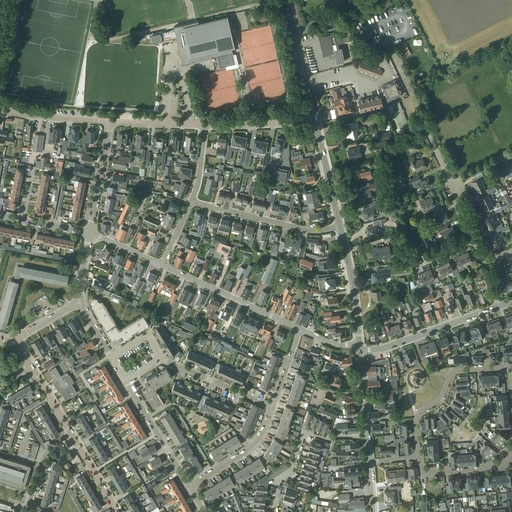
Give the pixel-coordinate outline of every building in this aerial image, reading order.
[(342,5),(333,9),(338,19),(347,14),(342,5)] [(372,8),(360,15),(362,18),(374,12),(372,8)] [(198,21),(173,26),(177,42),(182,64),(212,57),(217,56),(220,68),(235,64),(231,48),(234,47),(227,16),(198,23),(198,21)] [(324,36),(318,37),(318,38),(320,38),(323,54),(322,54),(322,55),(334,53),(336,63),(344,61),(341,48),(340,48),(339,43),(351,40),(349,30),(334,33),(334,32),(324,34),(324,36)] [(162,32),(151,35),(153,43),(162,41),(161,40),(164,40),(162,35),(163,35),(162,32)] [(361,63),(358,70),(379,77),(382,70),(361,63)] [(395,79),(380,86),(387,101),(402,94),(399,88),(400,87),(399,85),(398,86),(395,79)] [(334,109),(330,110),(332,119),(355,113),(354,108),(356,107),(357,106),(356,104),(355,104),(354,104),(351,105),(351,104),(351,103),(352,103),(352,102),(355,101),(354,100),(355,100),(352,89),(349,90),(350,93),(347,94),(346,91),(345,91),(344,88),(340,89),(340,87),(331,89),(334,101),(331,101),(332,106),(331,107),(331,108),(331,109),(334,109)] [(380,97),(358,102),(361,111),(382,106),(380,97)] [(400,102),(387,107),(397,132),(410,127),(400,102)] [(349,132),(344,133),(346,140),(357,137),(356,130),(358,130),(356,122),(347,125),(348,129),(349,132)] [(24,132),(23,142),(29,142),(30,134),(32,134),(33,125),(27,124),(26,133),(24,132)] [(59,140),(61,129),(53,128),(52,134),(49,134),(48,143),(54,144),(55,140),(59,140)] [(68,138),(68,147),(71,147),(71,141),(78,141),(78,130),(74,130),(74,129),(71,129),(71,139),(68,138)] [(83,139),(83,147),(86,148),(86,141),(93,142),(94,131),(90,131),(90,130),(87,130),(86,139),(83,139)] [(390,132),(377,135),(379,141),(391,138),(390,132)] [(117,141),(116,144),(121,145),(120,150),(117,150),(117,153),(122,154),(123,150),(122,150),(123,144),(124,133),(124,134),(118,133),(117,141)] [(124,133),(123,144),(128,144),(128,150),(131,150),(132,142),(129,142),(130,133),(124,133)] [(35,134),(32,151),(41,152),(44,136),(35,134)] [(137,134),(135,146),(143,148),(145,135),(137,134)] [(152,136),(151,146),(154,146),(153,147),(158,148),(159,137),(158,137),(158,135),(154,134),(154,136),(152,136)] [(172,134),(171,145),(178,146),(177,149),(180,150),(181,142),(178,142),(179,135),(178,135),(178,134),(174,134),(174,135),(172,134)] [(233,135),(231,146),(237,147),(240,135),(236,134),(236,135),(233,135)] [(240,135),(237,147),(244,149),(246,137),(243,137),(243,136),(240,135)] [(295,136),(291,137),(293,146),(298,145),(298,143),(303,142),(301,135),(295,136)] [(159,137),(158,148),(162,149),(162,147),(165,148),(166,138),(165,138),(165,136),(161,136),(161,137),(159,137)] [(185,147),(184,152),(189,153),(189,149),(193,150),(194,137),(187,136),(186,137),(185,136),(185,141),(186,141),(185,147)] [(218,138),(217,143),(220,144),(219,148),(222,148),(223,144),(225,144),(226,139),(218,138)] [(282,151),(284,140),(276,138),(275,147),(272,147),(270,155),(273,155),(274,150),(282,151)] [(254,139),(251,152),(258,153),(260,140),(257,139),(256,140),(254,139)] [(260,140),(258,153),(264,154),(267,142),(264,142),(264,141),(260,140)] [(402,140),(391,145),(393,150),(404,145),(402,140)] [(416,140),(407,144),(411,153),(420,149),(416,140)] [(359,147),(347,150),(348,154),(348,155),(348,158),(349,158),(349,159),(353,158),(353,160),(357,159),(356,157),(361,156),(359,147)] [(76,151),(76,154),(82,155),(81,162),(91,163),(92,159),(93,157),(84,155),(84,152),(76,151)] [(40,161),(39,168),(49,169),(49,163),(45,163),(46,157),(40,157),(40,160),(40,161)] [(114,159),(112,167),(124,169),(125,163),(130,164),(131,158),(123,157),(122,160),(114,159)] [(414,157),(408,160),(411,166),(413,165),(416,171),(426,167),(422,159),(416,162),(414,157)] [(309,158),(299,160),(301,168),(304,167),(305,170),(311,169),(310,166),(311,166),(309,158)] [(175,162),(175,166),(180,167),(179,174),(189,177),(190,175),(191,175),(192,171),(191,170),(191,168),(183,167),(184,163),(175,162)] [(75,164),(74,167),(74,166),(73,174),(88,177),(90,169),(82,168),(82,165),(75,164)] [(501,171),(498,173),(501,179),(504,178),(503,176),(506,174),(508,178),(510,177),(505,165),(499,167),(501,171)] [(354,174),(353,174),(355,180),(356,180),(359,179),(367,177),(367,179),(368,179),(367,179),(371,178),(372,178),(370,170),(360,173),(359,170),(354,171),(354,173),(354,174)] [(42,173),(41,180),(50,182),(51,178),(49,178),(49,175),(42,173)] [(477,180),(469,183),(472,188),(473,187),(474,188),(483,184),(481,180),(484,178),(482,174),(475,177),(477,180)] [(113,175),(112,182),(123,184),(124,177),(113,175)] [(305,175),(293,178),(294,182),(299,181),(303,180),(303,182),(306,181),(307,184),(308,187),(311,186),(311,183),(315,182),(313,175),(305,177),(305,175)] [(419,176),(405,182),(406,186),(416,181),(420,190),(431,185),(429,182),(430,181),(428,178),(427,178),(421,181),(419,176)] [(205,189),(204,193),(211,195),(212,189),(214,189),(216,184),(215,184),(216,181),(208,179),(207,182),(205,189)] [(175,183),(173,186),(185,191),(188,183),(182,181),(180,185),(175,183)] [(360,192),(358,193),(360,202),(368,200),(368,201),(374,199),(373,195),(371,195),(370,191),(378,189),(377,183),(368,185),(369,189),(360,191),(360,192)] [(474,189),(473,190),(475,194),(482,191),(483,194),(490,191),(488,186),(485,188),(483,184),(474,188),(474,189)] [(120,186),(116,185),(113,185),(112,187),(109,186),(108,189),(107,189),(106,192),(108,193),(114,194),(115,190),(119,191),(120,186)] [(9,186),(9,189),(12,190),(11,193),(18,195),(20,188),(13,187),(9,186)] [(173,186),(172,189),(178,191),(176,195),(183,197),(185,191),(173,186)] [(136,189),(134,195),(140,198),(143,192),(136,189)] [(219,192),(217,198),(223,200),(226,189),(223,189),(222,192),(219,192)] [(273,202),(275,194),(275,193),(278,193),(278,191),(273,190),(271,196),(270,201),(273,202)] [(317,191),(305,194),(308,206),(305,207),(306,211),(316,209),(315,206),(320,205),(317,191)] [(485,197),(478,200),(480,205),(481,204),(481,205),(491,201),(489,197),(492,196),(490,191),(483,194),(485,197)] [(236,195),(234,203),(235,203),(235,204),(240,205),(240,204),(242,197),(243,194),(240,193),(239,196),(236,195)] [(253,200),(251,207),(258,209),(261,195),(259,194),(258,199),(257,198),(257,201),(253,200)] [(261,195),(258,209),(265,210),(266,204),(263,203),(263,200),(264,196),(263,196),(261,195)] [(107,198),(105,204),(112,205),(117,206),(118,200),(121,201),(122,198),(116,197),(115,200),(113,199),(107,198)] [(362,209),(362,210),(363,214),(362,215),(363,217),(365,218),(367,218),(368,217),(370,216),(371,217),(372,219),(376,218),(375,215),(378,214),(376,207),(389,203),(388,197),(369,203),(370,207),(367,208),(366,208),(362,209)] [(422,202),(420,203),(424,212),(426,211),(427,213),(431,210),(433,213),(442,209),(440,205),(434,208),(433,207),(435,206),(431,197),(425,200),(422,201),(422,202)] [(3,198),(2,202),(9,204),(9,206),(16,207),(17,207),(18,204),(17,203),(17,201),(10,200),(3,198)] [(37,198),(36,205),(46,207),(46,204),(44,203),(44,200),(37,198)] [(170,201),(167,210),(173,212),(174,210),(177,211),(179,205),(170,201)] [(279,206),(277,213),(283,215),(285,210),(287,211),(290,202),(286,201),(286,204),(280,203),(279,206)] [(482,206),(481,207),(483,212),(490,208),(491,211),(494,210),(501,207),(499,202),(493,205),(491,201),(481,205),(482,206)] [(117,221),(122,224),(130,205),(125,203),(119,217),(117,221)] [(272,204),(270,212),(277,213),(279,206),(272,204)] [(36,205),(35,211),(37,212),(37,215),(44,217),(46,207),(36,205)] [(291,207),(289,216),(296,218),(298,212),(296,212),(297,208),(291,207)] [(442,210),(429,216),(431,220),(435,218),(438,224),(445,221),(449,219),(448,216),(447,216),(445,213),(443,213),(442,210)] [(489,216),(483,219),(485,225),(495,220),(493,216),(496,215),(494,210),(491,211),(487,213),(489,216)] [(313,211),(309,212),(311,221),(318,219),(319,221),(322,220),(322,218),(323,218),(323,217),(323,215),(322,215),(321,212),(314,213),(313,211)] [(196,212),(193,222),(198,223),(197,235),(201,236),(201,235),(204,224),(205,219),(202,218),(203,214),(196,212)] [(166,216),(164,219),(172,222),(174,216),(167,213),(166,216)] [(145,216),(143,220),(150,223),(157,226),(159,222),(151,219),(145,216)] [(204,224),(201,235),(204,236),(206,227),(210,228),(213,228),(216,217),(209,216),(207,223),(207,224),(204,224)] [(162,218),(161,221),(163,222),(162,225),(169,228),(172,222),(164,219),(162,218)] [(221,219),(218,229),(229,232),(230,227),(227,226),(229,221),(224,219),(222,218),(221,219)] [(373,226),(366,228),(368,236),(375,234),(376,238),(380,236),(378,227),(382,226),(381,223),(386,222),(385,218),(380,219),(372,222),(373,226)] [(102,223),(101,229),(105,230),(105,232),(109,233),(112,221),(103,219),(102,223)] [(495,220),(485,225),(488,230),(494,228),(495,230),(500,228),(502,228),(500,223),(497,224),(495,220)] [(234,222),(232,230),(239,232),(240,229),(240,228),(241,224),(234,222)] [(246,225),(243,236),(251,238),(249,246),(252,246),(254,237),(251,236),(253,227),(250,226),(250,225),(247,224),(247,225),(246,225)] [(121,226),(116,237),(117,238),(117,239),(119,240),(120,240),(120,239),(122,240),(127,228),(121,226)] [(445,226),(437,229),(439,232),(442,231),(445,238),(452,235),(456,234),(455,230),(454,231),(452,227),(448,229),(447,229),(446,228),(445,226)] [(129,227),(124,238),(130,241),(135,229),(129,227)] [(149,227),(147,232),(154,235),(156,230),(149,227)] [(259,228),(256,238),(264,240),(267,230),(259,228)] [(495,234),(489,237),(492,243),(501,238),(499,234),(502,233),(500,228),(495,230),(493,231),(495,234)] [(427,233),(419,237),(422,244),(424,248),(427,246),(427,245),(430,244),(429,239),(429,238),(433,236),(429,229),(426,230),(427,233)] [(271,231),(269,241),(276,243),(279,233),(271,231)] [(139,232),(136,237),(139,239),(137,243),(139,244),(138,247),(143,249),(146,242),(142,240),(144,236),(144,235),(139,232)] [(280,240),(278,250),(284,252),(285,247),(287,248),(287,245),(291,246),(294,237),(286,235),(285,241),(280,240)] [(195,244),(197,239),(191,236),(190,239),(185,236),(184,239),(183,238),(181,241),(183,242),(182,243),(190,246),(192,242),(195,244)] [(54,244),(54,247),(57,247),(57,245),(60,245),(62,238),(56,237),(54,244)] [(294,237),(291,246),(295,247),(294,250),(296,250),(295,255),(301,256),(304,246),(299,245),(301,239),(294,237)] [(501,238),(492,243),(494,248),(504,244),(501,238)] [(68,239),(67,247),(66,249),(69,250),(69,247),(73,248),(74,241),(68,239)] [(154,247),(151,251),(157,254),(162,243),(156,241),(155,244),(153,243),(152,246),(154,247)] [(219,242),(213,256),(219,258),(220,259),(222,253),(225,254),(224,257),(227,259),(229,255),(232,255),(236,246),(219,242)] [(314,244),(314,252),(324,252),(324,251),(325,251),(325,245),(324,245),(314,244)] [(377,247),(371,248),(374,259),(382,257),(382,258),(391,256),(388,246),(377,249),(377,247)] [(105,247),(101,255),(105,257),(104,259),(107,261),(108,258),(112,250),(105,247)] [(176,260),(174,264),(179,266),(183,259),(180,257),(183,252),(179,250),(177,256),(175,260),(176,260)] [(192,250),(187,260),(191,262),(196,252),(192,250)] [(468,252),(462,255),(466,264),(470,262),(471,265),(476,263),(471,252),(468,253),(468,252)] [(116,253),(113,260),(120,262),(122,256),(116,253)] [(458,261),(455,263),(459,271),(463,269),(462,266),(466,264),(462,255),(456,257),(458,261)] [(196,265),(193,272),(194,272),(194,273),(195,274),(196,273),(199,275),(202,268),(206,270),(210,261),(205,259),(204,261),(196,257),(193,263),(196,265)] [(270,258),(261,282),(268,285),(278,261),(270,258)] [(128,259),(125,266),(128,267),(126,271),(129,272),(131,269),(133,267),(132,266),(134,261),(128,259)] [(302,259),(300,265),(310,270),(312,263),(302,259)] [(448,261),(443,263),(447,273),(451,271),(453,276),(455,275),(456,275),(457,275),(457,274),(458,274),(457,272),(453,263),(450,265),(448,261)] [(439,270),(436,272),(440,280),(445,278),(443,275),(447,273),(443,263),(437,266),(439,270)] [(114,271),(112,275),(116,277),(121,265),(119,264),(115,272),(114,271)] [(134,269),(128,284),(131,285),(133,282),(133,283),(136,278),(134,277),(137,272),(139,273),(137,277),(140,278),(142,274),(144,271),(144,270),(145,267),(139,264),(137,270),(134,269)] [(254,266),(248,264),(247,268),(246,268),(243,276),(249,278),(250,275),(254,266)] [(241,266),(236,277),(241,279),(243,276),(246,268),(241,266)] [(10,280),(0,315),(0,326),(5,328),(18,282),(20,276),(67,285),(68,277),(21,267),(21,268),(17,267),(13,281),(10,280)] [(386,268),(378,269),(379,272),(372,273),(373,277),(371,277),(372,281),(373,281),(385,280),(384,275),(387,275),(386,268)] [(213,271),(209,280),(210,280),(210,281),(212,281),(213,281),(215,282),(219,275),(221,271),(218,269),(216,272),(213,271)] [(251,280),(257,282),(260,270),(254,269),(251,280)] [(430,269),(424,272),(428,281),(432,280),(434,283),(439,280),(435,272),(432,273),(430,269)] [(149,272),(146,278),(147,279),(146,281),(152,284),(156,276),(149,272)] [(420,279),(417,280),(421,288),(426,286),(425,283),(428,281),(424,272),(418,275),(420,279)] [(123,279),(122,281),(127,284),(131,276),(126,274),(124,279),(123,279)] [(511,279),(511,280),(511,282),(509,283),(506,275),(503,276),(506,284),(509,290),(511,289),(511,279)] [(498,278),(498,281),(502,280),(504,285),(500,286),(503,293),(509,290),(506,284),(503,276),(498,278)] [(95,278),(92,285),(96,286),(95,289),(101,291),(101,292),(108,294),(109,291),(110,291),(111,289),(110,289),(113,284),(108,282),(106,287),(108,289),(108,291),(103,289),(105,282),(104,282),(105,280),(99,277),(98,280),(95,278)] [(229,279),(225,287),(226,287),(226,288),(228,289),(228,288),(231,290),(233,286),(235,282),(237,279),(233,277),(231,280),(229,279)] [(318,284),(317,285),(318,286),(319,286),(319,289),(335,287),(335,286),(335,284),(334,283),(334,281),(335,280),(335,279),(334,279),(334,278),(330,278),(330,277),(323,278),(323,279),(322,280),(321,278),(318,278),(318,280),(318,281),(318,284)] [(486,278),(477,282),(479,288),(478,288),(480,292),(478,293),(480,297),(478,298),(480,302),(482,301),(483,302),(485,301),(486,300),(484,296),(485,295),(484,291),(485,291),(484,288),(486,288),(489,287),(486,278)] [(160,284),(156,292),(160,293),(162,289),(165,290),(169,282),(163,279),(161,284),(160,284)] [(142,281),(138,291),(141,293),(146,283),(142,281)] [(244,286),(241,294),(242,295),(243,296),(244,295),(247,297),(251,289),(253,290),(255,285),(247,281),(245,286),(244,286)] [(165,290),(165,291),(171,294),(174,289),(173,288),(175,285),(169,282),(165,290)] [(179,298),(177,302),(183,304),(189,291),(187,290),(187,289),(184,288),(184,289),(183,289),(179,298)] [(286,288),(282,299),(285,301),(290,290),(286,288)] [(262,290),(257,301),(260,302),(259,303),(262,304),(262,303),(263,304),(268,293),(262,290)] [(307,290),(304,297),(309,300),(312,292),(310,291),(307,290)] [(112,293),(109,291),(108,294),(108,295),(111,296),(120,300),(120,299),(121,297),(112,293)] [(189,291),(183,304),(188,307),(190,303),(194,294),(193,293),(194,292),(191,291),(191,292),(189,291)] [(373,296),(372,296),(372,299),(373,299),(380,298),(379,291),(372,292),(373,296)] [(471,292),(465,294),(469,305),(475,302),(471,292)] [(151,293),(147,301),(152,303),(156,295),(151,293)] [(200,293),(195,304),(201,306),(206,296),(200,293)] [(289,294),(284,303),(288,305),(292,296),(289,294)] [(273,296),(271,300),(274,302),(271,309),(276,311),(282,300),(276,298),(273,296)] [(332,296),(320,297),(320,302),(328,301),(328,305),(337,304),(337,303),(338,303),(338,301),(337,300),(336,297),(332,298),(332,296)] [(461,296),(455,298),(458,309),(465,306),(461,296)] [(94,307),(93,308),(95,311),(96,310),(98,313),(97,314),(100,320),(102,320),(106,326),(104,327),(110,337),(111,336),(113,338),(114,337),(114,338),(115,338),(116,339),(117,339),(118,339),(119,339),(120,340),(122,338),(123,340),(132,334),(131,332),(138,328),(139,330),(145,326),(144,325),(147,323),(148,324),(149,324),(143,315),(119,330),(118,329),(99,299),(94,298),(93,300),(94,301),(93,306),(94,307)] [(205,306),(203,309),(207,310),(206,312),(207,313),(206,315),(212,317),(214,312),(215,312),(217,307),(219,302),(219,301),(216,300),(216,301),(213,299),(211,298),(207,307),(205,306)] [(448,304),(445,305),(448,312),(454,310),(451,303),(453,302),(451,298),(446,300),(448,304)] [(437,309),(434,310),(437,317),(443,314),(441,308),(443,307),(440,299),(435,301),(437,309)] [(300,311),(296,320),(297,320),(297,321),(298,322),(299,322),(300,322),(301,322),(302,323),(304,319),(303,318),(305,313),(302,312),(303,310),(302,310),(306,303),(302,301),(298,308),(301,309),(300,311)] [(426,312),(424,313),(426,320),(432,318),(430,311),(432,310),(429,302),(424,304),(426,308),(425,308),(426,312)] [(229,315),(231,312),(230,312),(232,308),(226,305),(223,311),(221,310),(217,317),(223,320),(224,318),(227,319),(229,315)] [(290,305),(285,315),(291,318),(296,307),(290,305)] [(244,312),(241,311),(241,310),(239,310),(238,310),(233,321),(238,323),(236,326),(239,328),(240,327),(243,321),(240,320),(244,312)] [(331,310),(323,311),(323,316),(325,315),(325,319),(330,318),(331,322),(331,324),(334,323),(334,321),(339,321),(339,320),(340,319),(340,318),(339,317),(339,313),(331,314),(331,310)] [(416,316),(413,317),(416,325),(422,322),(420,317),(422,316),(420,310),(414,312),(416,316)] [(304,319),(302,323),(307,325),(312,316),(305,313),(303,318),(304,319)] [(243,321),(240,327),(243,328),(248,330),(254,318),(248,315),(246,319),(244,318),(243,321)] [(405,320),(403,321),(405,328),(411,326),(408,319),(407,315),(403,317),(405,320)] [(80,328),(75,318),(74,319),(74,318),(71,320),(71,321),(68,322),(74,331),(73,332),(77,339),(83,335),(79,328),(80,328)] [(248,330),(256,334),(260,325),(257,324),(259,320),(254,318),(248,330)] [(388,324),(385,325),(386,328),(388,335),(394,333),(392,326),(391,323),(389,319),(389,318),(386,319),(388,324)] [(194,327),(188,324),(189,321),(185,319),(182,327),(192,331),(194,327)] [(211,331),(215,322),(209,319),(205,328),(211,331)] [(499,319),(493,321),(496,331),(502,329),(503,332),(506,331),(504,324),(501,325),(499,319)] [(158,325),(153,328),(156,333),(164,328),(161,323),(160,323),(159,321),(157,323),(158,325)] [(489,330),(486,331),(486,332),(488,337),(491,336),(490,333),(496,331),(493,321),(487,323),(489,330)] [(370,334),(370,335),(371,339),(379,338),(378,334),(378,333),(377,333),(377,330),(376,329),(381,328),(382,332),(384,331),(381,322),(373,325),(374,327),(371,328),(370,329),(370,331),(370,334)] [(264,324),(260,333),(265,335),(266,331),(269,333),(272,326),(268,324),(267,326),(264,324)] [(398,324),(392,326),(394,333),(401,330),(398,324)] [(480,324),(475,326),(479,338),(479,337),(484,335),(485,338),(488,337),(486,331),(483,332),(480,324)] [(63,326),(56,330),(61,339),(68,335),(63,326)] [(479,338),(475,326),(475,327),(469,329),(472,336),(469,337),(472,343),(474,342),(474,340),(479,338)] [(335,327),(325,328),(326,333),(328,333),(329,336),(333,336),(333,337),(338,337),(338,340),(342,339),(341,330),(335,331),(335,330),(335,328),(335,327)] [(164,328),(156,333),(158,337),(166,332),(164,328)] [(275,336),(274,338),(277,340),(277,339),(282,342),(283,338),(282,338),(284,333),(283,333),(283,332),(281,332),(277,330),(275,335),(275,336)] [(459,332),(463,344),(463,342),(468,341),(469,344),(472,343),(469,337),(467,338),(464,331),(459,332)] [(166,332),(158,337),(161,342),(169,337),(166,332)] [(463,344),(459,332),(453,334),(456,342),(453,343),(455,349),(458,348),(457,346),(463,344)] [(50,333),(43,337),(49,347),(56,343),(50,333)] [(221,343),(223,338),(211,333),(209,338),(221,343)] [(261,341),(259,345),(263,346),(263,345),(267,346),(269,341),(272,335),(268,334),(264,343),(261,341)] [(169,337),(161,342),(164,347),(172,342),(169,337)] [(446,337),(439,339),(442,346),(447,344),(449,343),(446,337)] [(221,344),(230,348),(232,344),(232,343),(223,339),(221,344)] [(38,340),(31,344),(40,358),(48,353),(45,350),(38,340)] [(84,342),(74,347),(77,351),(79,349),(83,357),(89,353),(88,350),(95,346),(92,341),(85,344),(84,342)] [(422,350),(419,351),(422,358),(425,357),(424,355),(437,351),(434,341),(421,346),(422,350)] [(172,342),(164,347),(167,351),(175,346),(172,342)] [(224,346),(216,342),(215,345),(213,349),(221,353),(224,346)] [(60,344),(56,347),(62,357),(64,359),(67,357),(65,354),(66,354),(60,344)] [(232,344),(230,348),(238,352),(238,351),(246,355),(248,352),(232,344)] [(298,349),(305,352),(308,348),(300,344),(298,349)] [(447,344),(442,346),(444,354),(446,353),(450,352),(447,344)] [(511,356),(511,352),(511,347),(511,350),(503,350),(503,345),(499,346),(500,352),(503,352),(503,357),(509,356),(509,357),(511,356)] [(175,346),(167,351),(170,356),(175,353),(176,355),(179,353),(178,351),(175,346)] [(483,356),(486,355),(485,349),(482,349),(482,353),(478,353),(478,355),(472,356),(473,362),(483,361),(483,356)] [(499,360),(499,351),(489,352),(488,349),(485,349),(486,355),(489,355),(489,361),(499,360)] [(189,350),(185,359),(190,361),(194,352),(189,350)] [(404,353),(403,353),(405,359),(408,358),(409,361),(413,360),(410,351),(406,352),(404,352),(404,353)] [(90,353),(89,353),(83,357),(86,361),(89,359),(91,363),(99,357),(96,352),(91,355),(90,353)] [(194,352),(190,361),(195,363),(199,355),(194,352)] [(272,354),(270,360),(279,363),(280,357),(275,355),(276,353),(273,352),(272,354)] [(469,359),(468,352),(461,354),(461,357),(453,357),(454,359),(452,359),(453,363),(454,363),(454,365),(466,364),(466,359),(469,359)] [(318,362),(319,358),(314,356),(313,355),(308,353),(306,357),(302,355),(300,361),(311,365),(312,360),(318,362)] [(339,365),(341,356),(330,353),(328,360),(332,361),(332,362),(335,364),(336,364),(337,365),(337,364),(339,365)] [(199,355),(195,363),(200,365),(204,357),(199,355)] [(341,357),(341,356),(339,365),(342,365),(347,365),(348,369),(352,368),(351,364),(351,357),(341,358),(341,357)] [(204,357),(200,365),(205,368),(209,359),(204,357)] [(380,359),(366,364),(366,374),(367,374),(367,377),(384,376),(389,375),(388,358),(380,360),(380,359)] [(209,359),(205,368),(210,370),(214,361),(209,359)] [(404,359),(398,361),(400,368),(402,367),(406,366),(406,365),(406,363),(405,363),(404,359)] [(55,364),(53,360),(44,365),(45,368),(46,369),(55,364)] [(270,360),(268,365),(277,368),(279,363),(270,360)] [(309,370),(311,365),(300,361),(299,366),(303,368),(301,371),(301,372),(308,374),(310,374),(311,370),(309,370)] [(389,375),(395,375),(400,374),(399,369),(398,369),(396,363),(392,364),(392,365),(393,369),(389,369),(389,375)] [(220,364),(216,372),(221,375),(225,366),(220,364)] [(98,375),(95,376),(96,377),(95,378),(107,371),(104,365),(98,369),(100,372),(97,374),(98,375)] [(268,365),(266,371),(275,374),(277,368),(268,365)] [(325,365),(324,370),(318,368),(316,375),(322,377),(323,374),(327,375),(327,374),(328,375),(327,380),(328,380),(326,386),(330,387),(331,384),(338,386),(341,379),(338,378),(338,376),(333,374),(335,368),(325,365)] [(225,366),(221,375),(226,377),(230,368),(225,366)] [(55,367),(48,371),(54,380),(52,381),(58,392),(60,391),(65,399),(65,400),(76,393),(71,384),(74,383),(69,375),(64,377),(63,374),(60,376),(55,368),(55,367)] [(144,388),(143,389),(144,391),(143,392),(147,398),(149,398),(151,401),(149,402),(151,405),(152,404),(154,407),(153,408),(155,408),(156,409),(163,405),(153,388),(153,387),(171,376),(166,367),(162,369),(163,371),(157,375),(156,373),(146,379),(147,380),(145,382),(145,383),(145,384),(144,384),(144,385),(144,386),(144,387),(144,388)] [(230,368),(226,377),(231,379),(235,371),(230,368)] [(107,371),(95,378),(96,379),(99,377),(100,379),(103,377),(104,380),(110,376),(107,371)] [(235,371),(231,379),(236,381),(240,373),(235,371)] [(266,371),(264,376),(273,379),(275,374),(266,371)] [(296,373),(295,377),(304,381),(306,376),(307,376),(308,374),(301,372),(301,371),(300,374),(296,373)] [(240,373),(236,381),(241,384),(245,375),(240,373)] [(485,387),(484,375),(478,376),(479,383),(476,383),(476,385),(476,388),(476,389),(479,389),(479,388),(485,387)] [(110,376),(104,380),(107,385),(114,382),(110,376)] [(264,376),(262,381),(271,385),(273,379),(264,376)] [(367,380),(368,387),(372,387),(373,388),(376,388),(377,387),(380,386),(379,382),(384,380),(384,376),(367,377),(367,380)] [(455,381),(456,387),(466,386),(465,381),(467,381),(467,376),(459,377),(459,381),(455,381)] [(173,385),(171,390),(176,392),(180,384),(175,382),(173,381),(171,384),(173,385)] [(262,381),(260,387),(266,389),(265,391),(268,392),(269,390),(271,385),(262,381)] [(104,385),(102,387),(103,388),(102,389),(103,390),(106,388),(107,389),(109,388),(111,391),(117,387),(114,382),(107,385),(105,387),(104,385)] [(378,412),(370,413),(370,419),(379,419),(379,417),(389,417),(389,420),(393,420),(392,418),(395,418),(394,409),(388,410),(388,409),(385,409),(385,412),(384,412),(384,408),(385,408),(395,407),(394,391),(397,391),(396,382),(387,383),(387,386),(383,387),(383,391),(375,396),(376,409),(378,409),(378,412)] [(29,384),(24,388),(28,394),(33,391),(29,384)] [(180,384),(176,392),(181,395),(185,386),(180,384)] [(185,386),(181,395),(186,397),(190,388),(185,386)] [(466,391),(466,386),(456,387),(456,392),(460,391),(460,394),(469,396),(470,391),(466,391)] [(111,391),(113,394),(114,396),(120,393),(117,387),(111,391)] [(291,387),(290,390),(290,392),(299,395),(301,390),(291,387)] [(24,388),(18,391),(22,397),(28,394),(24,388)] [(190,388),(186,397),(191,399),(195,391),(190,388)] [(18,391),(13,394),(18,403),(20,401),(19,399),(22,397),(18,391)] [(195,391),(191,399),(196,401),(200,393),(195,391)] [(114,396),(115,398),(117,402),(123,398),(120,393),(114,396)] [(13,394),(7,397),(11,404),(14,402),(15,404),(18,403),(13,394)] [(325,394),(323,398),(333,402),(339,404),(340,405),(341,405),(343,405),(342,403),(355,402),(354,395),(350,396),(345,396),(345,397),(342,397),(341,397),(339,396),(338,396),(333,394),(332,397),(325,394)] [(468,401),(469,396),(460,394),(459,397),(456,395),(453,400),(462,405),(464,400),(468,401)] [(206,396),(202,404),(207,406),(211,398),(206,396)] [(288,397),(287,401),(290,403),(289,405),(293,406),(294,404),(296,405),(298,400),(288,397)] [(212,408),(216,400),(211,398),(207,406),(206,409),(211,411),(212,408)] [(91,399),(83,404),(85,408),(93,403),(91,399)] [(216,400),(212,408),(217,411),(221,402),(216,400)] [(459,409),(462,405),(453,400),(450,404),(454,406),(452,408),(460,415),(463,411),(461,410),(459,409)] [(126,402),(120,406),(123,412),(129,408),(126,402)] [(221,402),(217,411),(222,413),(226,404),(221,402)] [(2,403),(0,408),(0,410),(0,411),(0,413),(6,415),(9,416),(10,413),(7,412),(8,409),(5,408),(6,404),(2,403)] [(226,404),(222,413),(221,416),(226,418),(230,410),(232,411),(233,408),(231,407),(226,404)] [(252,404),(250,410),(259,414),(261,408),(252,404)] [(285,406),(283,411),(293,414),(295,409),(292,408),(293,406),(289,405),(289,407),(285,406)] [(321,405),(318,410),(335,417),(337,412),(325,407),(321,405)] [(42,407),(36,410),(40,416),(46,412),(42,407)] [(346,408),(344,408),(345,416),(347,415),(347,416),(355,415),(355,411),(356,411),(355,409),(355,408),(355,407),(346,408)] [(129,408),(123,412),(126,417),(133,413),(129,408)] [(446,409),(442,413),(448,420),(452,417),(453,419),(455,420),(458,417),(451,411),(449,412),(446,409)] [(250,410),(247,416),(256,420),(259,414),(250,410)] [(283,411),(282,414),(282,415),(291,419),(293,414),(283,411)] [(46,412),(40,416),(43,421),(49,418),(46,412)] [(164,416),(160,418),(163,422),(172,417),(169,413),(167,414),(166,412),(162,414),(164,416)] [(120,425),(116,428),(117,430),(122,427),(136,419),(133,413),(126,417),(128,420),(126,422),(127,422),(121,426),(120,425)] [(304,423),(310,425),(313,416),(314,415),(308,413),(304,423)] [(444,423),(448,420),(442,413),(438,416),(440,419),(438,421),(441,429),(446,427),(444,423)] [(82,414),(76,417),(79,423),(88,418),(86,415),(84,417),(82,414)] [(282,415),(281,417),(280,420),(290,423),(291,419),(282,415)] [(247,416),(245,422),(254,426),(256,420),(247,416)] [(310,425),(309,427),(315,428),(315,429),(318,419),(319,419),(319,418),(313,416),(310,425)] [(172,417),(163,422),(166,426),(174,421),(172,417)] [(441,429),(438,421),(435,421),(435,417),(429,418),(430,428),(435,427),(437,431),(441,429)] [(49,418),(43,421),(46,427),(52,423),(49,418)] [(88,418),(79,423),(82,428),(88,425),(87,422),(89,420),(88,418)] [(430,428),(429,418),(424,418),(425,422),(420,422),(421,430),(426,430),(426,428),(430,428)] [(136,419),(122,427),(122,429),(128,425),(129,426),(131,425),(133,428),(139,424),(136,419)] [(315,428),(315,430),(321,431),(321,432),(324,422),(324,421),(319,419),(318,419),(315,429),(315,428)] [(280,420),(279,423),(279,425),(288,428),(290,423),(280,420)] [(174,421),(166,426),(168,431),(177,426),(174,421)] [(509,427),(508,421),(498,422),(498,428),(499,428),(499,431),(505,430),(505,427),(509,427)] [(245,422),(242,428),(251,432),(254,426),(245,422)] [(321,431),(320,433),(326,435),(330,424),(324,422),(321,432),(321,431)] [(349,422),(332,424),(333,432),(336,431),(336,430),(347,429),(348,434),(357,433),(357,425),(353,426),(350,426),(349,422)] [(52,423),(46,427),(49,432),(56,429),(52,423)] [(133,433),(127,437),(128,438),(142,430),(139,424),(133,428),(135,431),(133,432),(133,433)] [(372,425),(371,426),(371,428),(372,428),(372,431),(377,431),(377,433),(380,433),(380,430),(385,429),(385,425),(380,425),(380,424),(372,424),(372,425)] [(408,427),(408,424),(402,424),(403,435),(399,435),(399,438),(406,438),(406,435),(409,434),(409,431),(410,431),(410,427),(408,427)] [(88,425),(82,428),(85,434),(92,430),(88,425)] [(278,427),(277,430),(286,433),(288,428),(279,425),(278,427)] [(177,426),(168,431),(171,435),(179,430),(177,426)] [(242,428),(239,433),(249,437),(251,432),(242,428)] [(56,429),(49,432),(52,438),(59,434),(56,429)] [(142,430),(128,438),(129,440),(135,436),(136,437),(138,436),(140,439),(146,435),(142,430)] [(179,430),(171,435),(173,439),(182,434),(179,430)] [(277,430),(275,435),(279,436),(278,439),(282,440),(283,437),(285,438),(286,433),(277,430)] [(491,437),(490,438),(499,446),(501,445),(505,440),(506,438),(497,430),(495,432),(494,431),(490,436),(491,437)] [(182,434),(173,439),(176,444),(182,440),(183,442),(187,440),(186,438),(184,439),(182,434)] [(236,435),(232,438),(237,446),(241,444),(236,435)] [(95,436),(89,439),(92,445),(101,440),(99,437),(97,439),(95,436)] [(232,438),(227,441),(233,449),(237,446),(232,438)] [(406,441),(406,438),(399,438),(399,442),(403,442),(404,452),(410,451),(410,448),(412,448),(411,444),(410,444),(409,441),(406,441)] [(274,439),(271,443),(280,448),(282,444),(280,443),(282,440),(278,439),(277,441),(274,439)] [(101,440),(92,445),(95,450),(101,447),(99,444),(102,442),(101,440)] [(185,444),(178,448),(181,452),(190,447),(187,443),(188,442),(187,440),(183,442),(185,444)] [(227,441),(223,443),(228,452),(233,449),(227,441)] [(312,441),(310,447),(320,450),(324,451),(325,449),(321,447),(322,444),(312,441)] [(350,442),(344,442),(344,446),(345,451),(351,450),(351,449),(359,448),(358,442),(354,442),(350,442)] [(380,448),(380,454),(384,454),(384,455),(388,455),(387,454),(391,453),(391,450),(394,450),(393,442),(390,443),(390,444),(386,444),(386,447),(380,448)] [(494,452),(496,450),(486,442),(485,444),(484,443),(479,448),(481,449),(479,451),(489,459),(490,457),(491,457),(495,453),(494,452)] [(223,443),(219,446),(224,454),(228,452),(223,443)] [(271,443),(269,446),(268,447),(277,453),(280,448),(271,443)] [(146,447),(140,450),(142,454),(140,454),(145,461),(152,457),(150,455),(157,451),(154,445),(147,449),(146,447)] [(219,446),(215,449),(220,457),(224,454),(219,446)] [(101,447),(95,450),(98,456),(104,452),(101,447)] [(190,447),(181,452),(184,456),(192,451),(190,447)] [(268,449),(266,452),(274,457),(277,453),(268,447),(268,449)] [(310,447),(308,452),(309,453),(318,456),(320,450),(310,447)] [(215,449),(210,451),(216,460),(220,457),(215,449)] [(104,452),(98,456),(102,462),(108,458),(106,455),(108,453),(107,451),(104,452)] [(192,451),(184,456),(186,461),(195,456),(192,451)] [(69,452),(64,455),(67,461),(73,458),(69,452)] [(266,452),(263,456),(266,458),(264,460),(267,463),(269,460),(271,461),(274,457),(266,452)] [(477,452),(472,453),(473,464),(478,463),(478,459),(481,459),(480,453),(477,453),(477,452)] [(309,453),(307,459),(317,462),(319,456),(318,456),(309,453)] [(360,461),(359,454),(349,455),(350,461),(345,461),(346,465),(354,465),(353,462),(360,461)] [(64,455),(58,458),(62,464),(67,461),(64,455)] [(0,456),(0,480),(1,481),(2,480),(6,481),(9,482),(9,484),(24,488),(27,477),(31,466),(20,462),(9,459),(9,461),(5,460),(5,459),(1,458),(2,457),(0,456)] [(195,456),(186,461),(189,465),(197,460),(195,456)] [(152,465),(150,466),(152,469),(154,468),(162,463),(162,462),(163,462),(163,461),(162,459),(161,459),(160,459),(159,457),(150,462),(152,465)] [(259,458),(255,461),(260,469),(264,466),(264,465),(267,463),(264,460),(262,462),(259,458)] [(305,464),(314,467),(314,468),(315,468),(317,462),(307,459),(305,464)] [(147,460),(137,467),(139,472),(142,470),(141,468),(143,466),(149,463),(147,460)] [(197,460),(189,465),(191,469),(200,464),(197,460)] [(252,462),(251,463),(256,472),(260,469),(255,461),(252,462)] [(249,464),(246,466),(251,474),(256,472),(251,463),(249,464)] [(200,464),(191,469),(194,474),(197,472),(198,474),(201,472),(200,470),(202,469),(200,464)] [(304,464),(302,470),(312,473),(314,468),(314,467),(305,464),(304,464)] [(52,467),(50,474),(57,476),(60,467),(54,465),(53,468),(52,467)] [(112,466),(106,469),(109,475),(116,471),(112,466)] [(246,466),(244,467),(242,468),(247,477),(251,474),(246,466)] [(337,477),(333,478),(341,477),(341,478),(345,478),(345,479),(353,478),(356,478),(356,479),(357,479),(356,476),(360,475),(360,474),(361,474),(360,467),(342,469),(342,471),(337,471),(337,477)] [(158,480),(169,473),(169,472),(168,470),(167,470),(166,468),(161,471),(160,470),(154,474),(158,480)] [(241,469),(238,471),(243,479),(247,477),(242,468),(241,469)] [(118,470),(116,471),(109,475),(113,480),(119,477),(117,473),(119,472),(118,470)] [(302,470),(300,476),(301,476),(310,479),(312,473),(302,470)] [(235,477),(233,478),(235,481),(237,480),(238,482),(243,479),(238,471),(233,473),(235,477)] [(50,474),(48,480),(55,482),(57,476),(50,474)] [(76,478),(79,483),(85,480),(82,474),(80,475),(76,478)] [(254,485),(256,485),(267,486),(268,482),(270,480),(267,474),(255,482),(254,485)] [(330,476),(327,477),(328,484),(331,484),(331,483),(341,482),(343,482),(343,487),(348,487),(348,488),(354,487),(362,487),(361,475),(360,475),(356,476),(357,479),(356,479),(356,478),(353,478),(345,479),(345,478),(341,478),(341,477),(333,478),(331,478),(331,476),(330,476)] [(475,475),(472,476),(474,489),(485,487),(484,482),(479,482),(478,476),(476,476),(475,475)] [(229,476),(225,479),(230,487),(234,485),(233,483),(235,481),(233,478),(231,479),(229,476)] [(301,476),(299,482),(309,485),(311,479),(310,479),(301,476)] [(474,489),(472,476),(469,476),(469,477),(466,477),(467,483),(464,483),(465,491),(468,490),(474,489)] [(119,477),(113,480),(116,486),(122,482),(119,477)] [(465,491),(464,483),(461,484),(460,478),(459,478),(459,477),(455,478),(455,479),(454,479),(455,490),(459,489),(459,491),(465,491)] [(165,489),(164,490),(164,491),(176,485),(172,479),(166,483),(168,486),(164,488),(165,489)] [(222,480),(221,481),(226,490),(230,487),(225,479),(222,480)] [(455,490),(454,479),(448,480),(449,485),(446,485),(446,493),(450,492),(450,490),(455,490)] [(48,480),(46,486),(53,488),(55,482),(48,480)] [(85,480),(79,483),(82,489),(89,485),(85,480)] [(157,484),(155,480),(147,485),(149,489),(157,484)] [(219,482),(216,484),(221,492),(226,490),(221,481),(219,482)] [(122,482),(116,486),(120,493),(126,489),(122,482)] [(299,482),(297,488),(307,491),(309,485),(299,482)] [(213,485),(212,486),(217,495),(221,492),(216,484),(213,485)] [(89,485),(82,489),(86,494),(92,490),(89,485)] [(164,491),(164,492),(165,493),(168,491),(169,493),(171,491),(173,494),(179,490),(176,485),(164,491)] [(392,490),(384,490),(385,497),(398,496),(398,495),(397,490),(400,489),(400,485),(392,486),(392,490)] [(46,486),(44,492),(51,494),(53,488),(46,486)] [(210,487),(208,489),(213,497),(217,495),(212,486),(210,487)] [(286,489),(284,495),(293,498),(295,493),(297,493),(298,490),(292,488),(291,491),(286,489)] [(205,495),(203,496),(206,499),(207,498),(208,500),(213,497),(208,489),(203,492),(205,495)] [(92,490),(86,494),(89,500),(95,496),(92,490)] [(179,490),(173,494),(176,499),(182,496),(179,490)] [(44,492),(42,498),(49,500),(52,501),(53,498),(50,497),(51,494),(44,492)] [(135,501),(144,497),(142,492),(133,497),(135,501)] [(129,494),(123,498),(126,503),(133,500),(129,494)] [(328,501),(327,505),(337,507),(337,509),(344,510),(345,511),(353,510),(353,508),(356,507),(364,507),(363,498),(349,499),(348,494),(337,495),(338,503),(335,503),(328,501)] [(284,495),(282,501),(285,502),(284,504),(290,507),(293,498),(284,495)] [(95,496),(89,500),(92,505),(98,502),(95,496)] [(182,496),(176,499),(179,505),(185,501),(182,496)] [(385,498),(385,504),(394,503),(394,507),(401,505),(401,502),(399,502),(398,496),(385,497),(385,498)] [(42,498),(40,504),(47,506),(49,500),(42,498)] [(460,511),(459,502),(457,501),(457,498),(449,499),(449,502),(453,502),(453,506),(450,507),(450,508),(450,511),(460,511)] [(133,500),(126,503),(130,509),(136,505),(133,500)] [(223,511),(227,510),(224,506),(228,504),(225,500),(218,505),(219,507),(214,511),(223,511)] [(185,501),(179,505),(182,510),(189,506),(185,501)] [(0,502),(0,511),(15,511),(13,508),(13,509),(10,508),(11,506),(0,502)] [(92,505),(90,507),(93,511),(102,507),(98,502),(92,505)]
